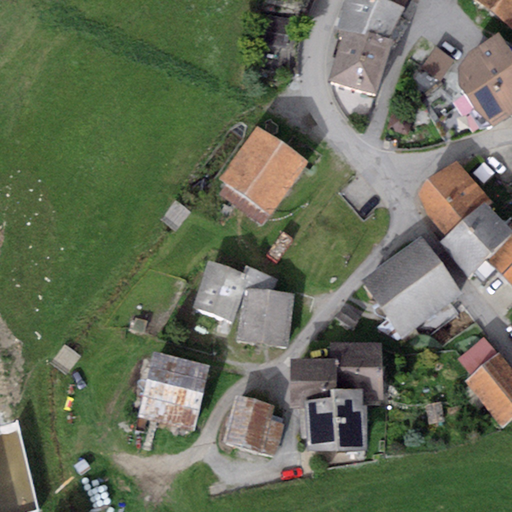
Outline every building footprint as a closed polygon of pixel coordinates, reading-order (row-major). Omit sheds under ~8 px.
[(390,38),(404,7),(384,0),(345,0),(336,29),(340,30),(390,38)] [(511,0),(476,0),(511,26),(511,0)] [(292,19),(265,16),(261,45),(288,49),(292,19)] [(394,39),(390,38),(340,30),(338,37),(341,38),(329,80),(378,93),(394,39)] [(459,68),(460,84),(490,128),(511,113),(511,52),(498,33),(470,52),(459,68)] [(441,87),(452,72),(435,60),(425,75),(441,87)] [(393,110),(387,128),(407,135),(413,117),(393,110)] [(307,162),(257,126),(219,178),(227,183),(219,195),(262,225),(307,162)] [(456,161),(419,194),(427,212),(450,237),(487,203),(491,199),(456,161)] [(487,259),(511,236),(511,230),(509,227),(487,203),(450,237),(441,245),(470,275),(487,259)] [(511,224),(509,227),(511,230),(511,236),(487,259),(511,285),(511,224)] [(461,295),(420,237),(361,279),(402,337),(461,295)] [(224,260),(210,256),(193,309),(233,321),(247,274),(222,267),(224,260)] [(287,347),(294,295),(245,289),(238,341),(287,347)] [(483,337),(457,359),(471,376),(464,381),(502,426),(511,417),(511,371),(497,354),(483,337)] [(335,358),(336,389),(364,388),(364,401),(384,400),(382,341),(330,343),(330,358),(335,358)] [(209,365),(154,352),(138,417),(194,430),(209,365)] [(331,389),(336,389),(335,358),(330,358),(290,360),(292,409),(305,408),(305,398),(331,397),(331,389)] [(305,398),(305,408),(307,451),(366,449),(364,401),(364,388),(336,389),(331,389),(331,397),(305,398)] [(275,405),(235,396),(224,445),(275,457),(283,423),(272,420),(275,405)] [(441,402),(425,405),(429,425),(445,422),(441,402)]
